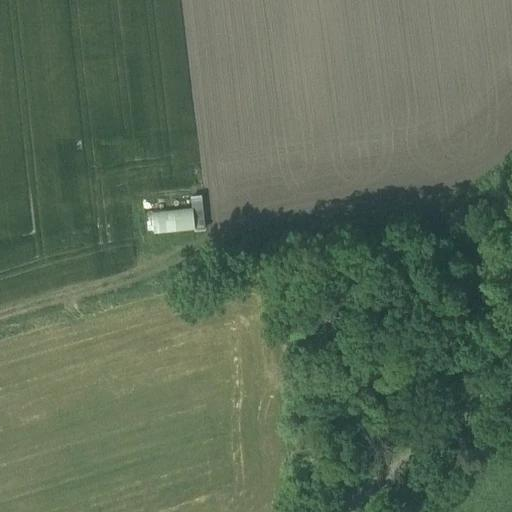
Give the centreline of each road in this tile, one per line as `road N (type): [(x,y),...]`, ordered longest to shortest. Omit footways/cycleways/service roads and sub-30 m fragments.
road 1 (track): [(0,318),(264,243),(440,224),(511,229)]
road 2 (unclassified): [(511,374),(341,511)]
